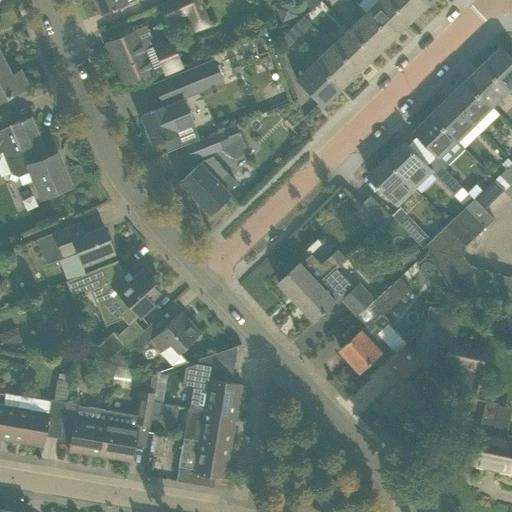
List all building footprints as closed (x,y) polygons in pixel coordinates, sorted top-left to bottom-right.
[(94,0),(100,14),(126,3),(124,0),(94,0)] [(165,22),(185,13),(193,31),(210,24),(199,0),(179,0),(159,9),(165,22)] [(290,0),(274,7),(280,21),(296,15),(290,0)] [(321,0),(305,0),(303,2),(311,10),(321,0)] [(388,0),(378,0),(366,12),(390,37),(408,20),(388,0)] [(388,0),(408,20),(425,3),(421,0),(388,0)] [(366,12),(349,28),(373,54),(390,37),(366,12)] [(287,31),(295,39),(306,28),(298,20),(287,31)] [(124,34),(106,42),(125,86),(143,78),(154,73),(164,69),(166,72),(182,65),(169,36),(152,44),(149,37),(144,25),(124,34)] [(373,54),(349,28),(332,45),(356,70),(373,54)] [(295,39),(287,31),(276,41),(284,49),(295,39)] [(332,45),(314,62),(338,87),(356,70),(332,45)] [(511,57),(502,47),(484,64),(509,89),(511,86),(511,57)] [(156,84),(154,84),(160,101),(162,100),(164,104),(221,81),(213,61),(156,84)] [(296,79),(306,90),(320,105),(338,87),(314,62),(296,79)] [(484,64),(467,81),(492,106),(509,89),(484,64)] [(6,66),(0,69),(0,99),(10,94),(27,85),(19,70),(11,74),(7,66),(6,66)] [(467,81),(450,97),(474,123),(492,106),(467,81)] [(450,97),(433,114),(457,139),(474,123),(450,97)] [(147,129),(144,130),(147,139),(150,138),(152,142),(161,138),(166,151),(198,138),(183,99),(163,107),(163,106),(141,115),(147,129)] [(433,114),(415,131),(439,156),(457,139),(433,114)] [(69,185),(55,149),(54,147),(44,151),(30,116),(9,124),(10,126),(0,130),(0,152),(1,152),(10,173),(17,176),(29,171),(32,179),(40,197),(69,185)] [(214,134),(192,143),(185,146),(190,160),(218,149),(235,156),(244,145),(239,133),(228,137),(225,130),(214,134)] [(405,141),(387,157),(407,177),(406,178),(417,189),(434,173),(456,196),(464,188),(435,158),(428,165),(424,161),(418,155),(405,141)] [(230,176),(211,157),(202,160),(179,182),(208,212),(228,193),(220,186),(230,176)] [(417,189),(406,178),(407,177),(387,157),(369,175),(383,190),(388,195),(399,206),(417,189)] [(505,189),(507,187),(511,182),(511,164),(496,180),(505,189)] [(496,180),(484,191),(492,201),(497,196),(505,189),(496,180)] [(381,225),(391,216),(372,196),(362,205),(381,225)] [(476,199),(475,199),(467,207),(466,208),(486,228),(495,220),(484,208),(485,208),(476,199)] [(431,238),(401,208),(393,215),(423,247),(431,238)] [(486,228),(466,208),(457,216),(477,236),(486,228)] [(449,224),(468,245),(477,236),(457,216),(449,224)] [(52,232),(36,239),(46,264),(62,257),(75,252),(81,266),(96,260),(114,252),(103,226),(84,233),(79,221),(61,229),(52,232)] [(431,249),(465,256),(468,245),(449,224),(425,247),(431,249)] [(418,244),(400,252),(406,264),(424,256),(418,244)] [(335,267),(345,258),(338,249),(322,264),(312,253),(302,262),(301,261),(279,282),(297,302),(335,267)] [(469,290),(475,267),(465,256),(431,249),(452,286),(469,290)] [(418,264),(427,273),(436,264),(427,255),(418,264)] [(117,260),(64,281),(71,298),(105,285),(106,289),(106,290),(111,296),(99,306),(113,322),(120,316),(128,325),(137,316),(153,303),(149,299),(158,291),(151,283),(153,281),(142,268),(130,279),(125,274),(128,272),(127,271),(122,273),(117,260)] [(335,267),(297,302),(315,321),(338,301),(339,302),(342,299),(354,288),(335,267)] [(482,294),(488,270),(475,267),(469,290),(482,294)] [(494,297),(500,273),(488,270),(482,294),(494,297)] [(511,275),(500,273),(494,297),(507,300),(511,280),(511,275)] [(377,299),(372,304),(382,315),(384,314),(384,315),(412,290),(400,277),(377,299)] [(342,299),(359,316),(372,304),(377,299),(361,282),(354,288),(342,299)] [(431,307),(428,321),(440,324),(443,310),(431,307)] [(159,353),(172,367),(186,362),(177,353),(200,332),(181,311),(157,332),(149,323),(134,337),(130,340),(138,349),(150,339),(161,351),(159,353)] [(355,335),(340,349),(361,372),(374,360),(380,367),(387,360),(396,353),(378,333),(391,322),(384,315),(384,314),(382,315),(369,327),(367,325),(363,328),(355,335)] [(400,334),(408,342),(418,332),(410,323),(400,334)] [(440,337),(453,340),(448,362),(484,371),(490,347),(456,339),(459,327),(444,323),(440,337)] [(106,363),(125,345),(113,331),(98,345),(86,343),(83,359),(106,363)] [(24,352),(25,343),(8,340),(6,350),(24,352)] [(420,412),(426,406),(423,403),(428,399),(417,386),(426,378),(418,368),(422,364),(405,345),(396,353),(387,360),(403,378),(383,396),(404,419),(414,410),(415,411),(417,409),(420,412)] [(232,369),(213,366),(197,363),(184,368),(182,384),(205,388),(203,394),(191,392),(188,407),(235,415),(240,384),(230,382),(232,369)] [(114,365),(111,384),(128,387),(131,367),(114,365)] [(154,392),(152,401),(161,403),(166,375),(157,373),(154,392)] [(16,407),(10,440),(42,446),(44,435),(59,438),(60,428),(63,410),(65,402),(65,401),(68,382),(57,380),(54,400),(51,399),(50,401),(31,397),(29,409),(17,407),(16,407)] [(105,422),(99,455),(131,461),(136,428),(137,423),(148,425),(150,414),(152,401),(154,392),(140,390),(135,415),(107,410),(105,422)] [(479,431),(472,462),(511,470),(511,438),(494,435),(501,403),(488,400),(481,432),(479,431)] [(161,403),(152,401),(150,414),(159,415),(161,403)] [(65,402),(60,428),(71,430),(68,450),(99,455),(105,422),(107,410),(65,402)] [(0,438),(10,440),(16,407),(0,404),(0,438)] [(188,407),(183,439),(229,447),(235,415),(188,407)] [(229,447),(183,439),(178,465),(175,480),(212,487),(214,476),(224,477),(229,447)]
